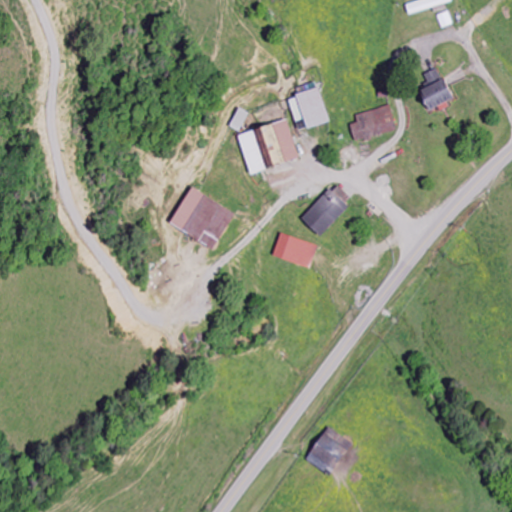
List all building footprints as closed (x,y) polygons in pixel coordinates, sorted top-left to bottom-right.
[(454,5),(452,0),(423,0),(407,3),(408,13),(454,5)] [(425,75),(429,86),(418,91),(428,112),(453,101),(438,69),(425,75)] [(329,123),(319,89),(288,99),(295,123),(303,121),(306,130),(329,123)] [(358,123),(350,126),(355,143),(397,132),(390,106),(356,116),(358,123)] [(229,128),(239,133),(248,114),(238,109),(229,128)] [(320,238),(354,202),(336,185),(302,221),(320,238)] [(236,215),(190,189),(169,226),(215,252),(236,215)] [(319,247),(281,235),(274,259),(312,270),(319,247)] [(309,461),(335,474),(351,441),(325,428),(309,461)]
